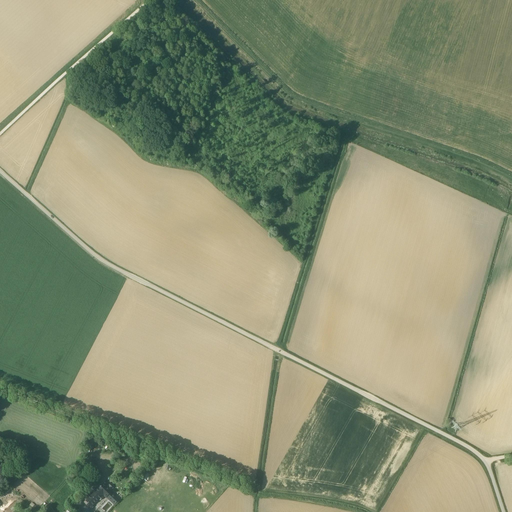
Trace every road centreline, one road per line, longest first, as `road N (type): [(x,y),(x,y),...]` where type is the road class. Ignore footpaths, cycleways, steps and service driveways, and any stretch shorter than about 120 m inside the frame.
road 1 (unclassified): [(503,511),(476,452),(105,263),(0,170)]
road 2 (track): [(511,179),(293,97),(195,0)]
road 3 (track): [(0,387),(254,487)]
